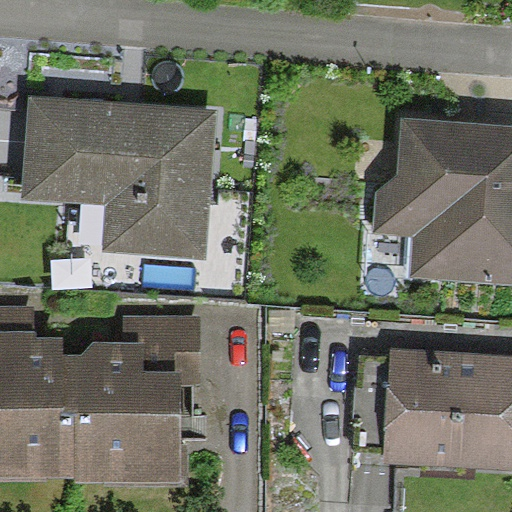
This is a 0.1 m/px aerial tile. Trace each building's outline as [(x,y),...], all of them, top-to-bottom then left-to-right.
[(212,108),(30,96),(23,193),(111,199),(107,255),(202,261),(212,108)] [(511,282),(511,124),(406,116),(402,166),(379,189),(377,231),(414,233),(412,278),(511,282)] [(200,379),(200,318),(131,319),(131,349),(116,349),(95,349),(95,361),(63,361),(62,347),(37,347),(30,347),(29,309),(0,308),(0,446),(19,447),(19,467),(139,466),(139,453),(174,453),(174,379),(200,379)] [(350,455),(390,457),(396,356),(356,353),(350,455)] [(511,464),(511,362),(396,356),(390,457),(511,464)]
